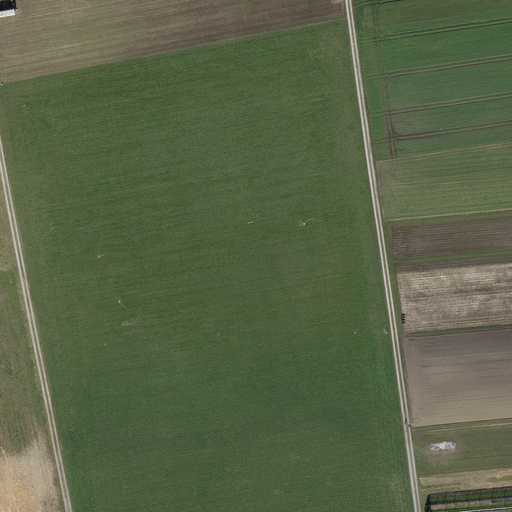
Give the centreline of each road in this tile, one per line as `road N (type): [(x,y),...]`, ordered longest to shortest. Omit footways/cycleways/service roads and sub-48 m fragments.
road 1 (track): [(349,0),(419,511)]
road 2 (track): [(70,511),(0,146)]
